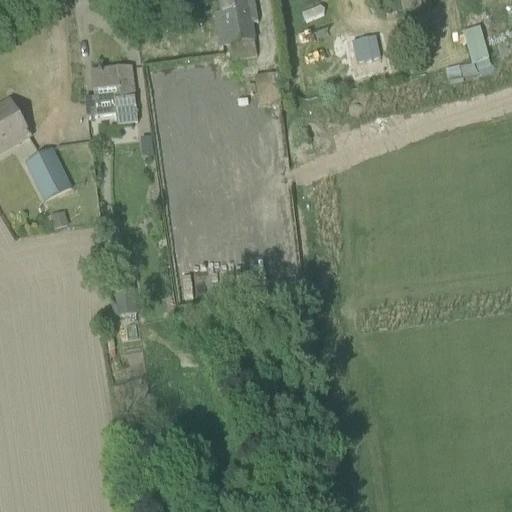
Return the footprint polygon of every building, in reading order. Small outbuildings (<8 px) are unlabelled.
[(255,9),(248,11),(246,0),(218,0),(221,15),(215,16),(220,49),(254,43),(251,26),(258,25),(255,9)] [(399,0),(402,19),(422,16),(419,0),(399,0)] [(485,30),(467,34),(473,67),(492,63),(485,30)] [(94,100),(84,102),(86,122),(98,120),(115,118),(116,128),(137,126),(136,115),(130,70),(91,75),(93,95),(94,100)] [(0,155),(29,139),(9,105),(0,109),(0,155)] [(43,205),(72,191),(53,150),(23,165),(43,205)] [(64,218),(50,221),(53,232),(66,228),(64,218)] [(117,319),(137,316),(133,287),(113,290),(117,319)]
